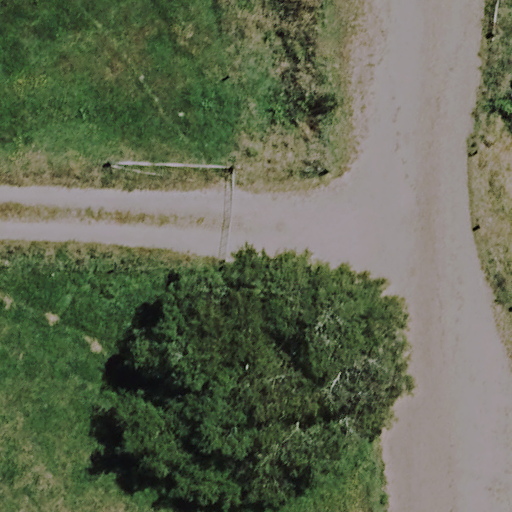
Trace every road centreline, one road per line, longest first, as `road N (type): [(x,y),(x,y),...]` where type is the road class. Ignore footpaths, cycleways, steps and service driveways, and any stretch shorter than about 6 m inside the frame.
road 1 (track): [(511,502),(411,328),(0,218)]
road 2 (track): [(421,511),(411,328),(466,0)]
